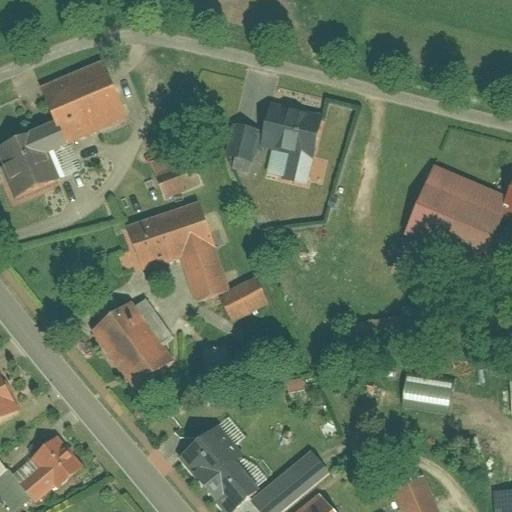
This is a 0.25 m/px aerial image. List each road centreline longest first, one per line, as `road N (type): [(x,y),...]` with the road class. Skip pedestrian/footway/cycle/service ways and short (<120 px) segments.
road 1 (residential): [(511,126),(153,38),(96,37),(0,72)]
road 2 (secondary): [(0,303),(172,511)]
